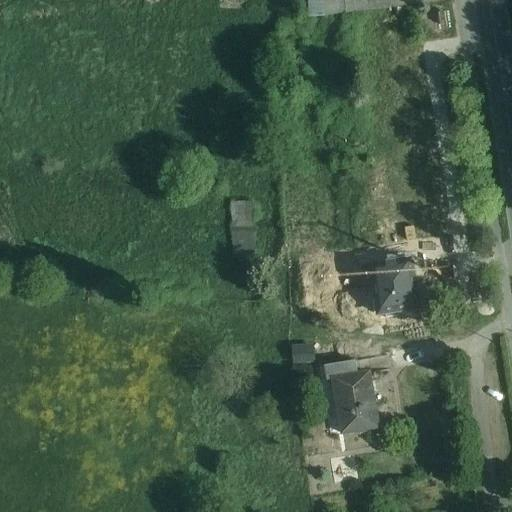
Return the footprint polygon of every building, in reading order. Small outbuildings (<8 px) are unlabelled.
[(363,13),(392,9),(391,0),(327,0),(328,17),(363,13)] [(399,24),(392,9),(363,13),(370,53),(403,48),(399,24)] [(380,76),(361,79),(366,112),(385,109),(380,76)] [(412,230),(450,223),(434,131),(395,138),(399,161),(402,174),(412,230)] [(402,174),(399,161),(391,162),(394,176),(402,174)] [(232,261),(254,260),(253,206),(231,207),(232,261)] [(343,434),(380,428),(371,373),(360,375),(357,361),(326,366),(329,382),(335,381),(343,434)]
